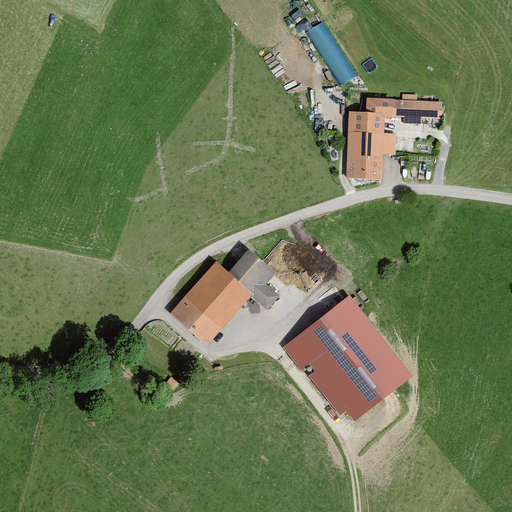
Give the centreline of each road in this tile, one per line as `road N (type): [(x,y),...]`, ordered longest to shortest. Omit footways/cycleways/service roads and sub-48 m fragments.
road 1 (residential): [(0,372),(53,370),(113,342),(188,259),(262,228),(387,191),(511,201)]
road 2 (track): [(361,511),(355,466),(323,408),(260,333),(312,301),(325,282),(322,262),(292,220)]
